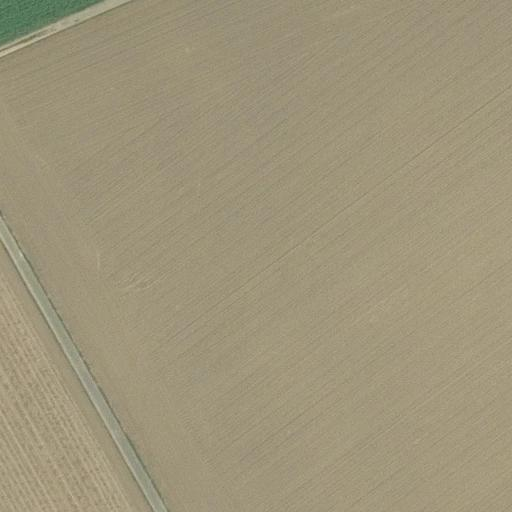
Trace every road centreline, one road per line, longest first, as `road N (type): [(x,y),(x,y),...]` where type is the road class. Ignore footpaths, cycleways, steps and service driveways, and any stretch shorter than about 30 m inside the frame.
road 1 (track): [(0,224),(165,511)]
road 2 (track): [(0,53),(124,0)]
